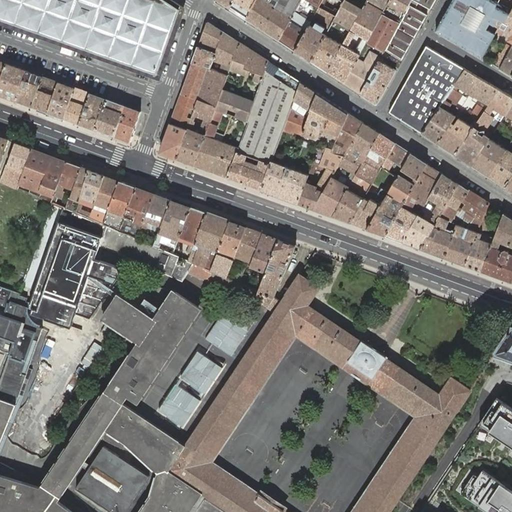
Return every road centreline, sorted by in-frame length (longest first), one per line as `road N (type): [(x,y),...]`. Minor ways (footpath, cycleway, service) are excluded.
road 1 (secondary): [(138,167),(511,303)]
road 2 (residential): [(200,5),(377,115)]
road 3 (residential): [(0,36),(164,95)]
road 4 (residential): [(377,115),(511,203)]
road 5 (secondary): [(0,116),(138,167)]
